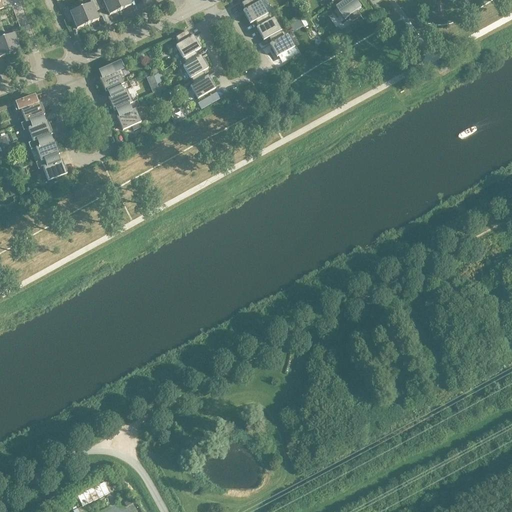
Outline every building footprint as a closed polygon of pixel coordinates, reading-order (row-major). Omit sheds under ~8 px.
[(99,8),(95,0),(88,0),(91,4),(80,8),(87,25),(98,20),(94,10),(99,8)] [(120,11),(114,0),(95,0),(99,8),(104,6),(109,16),(120,11)] [(114,0),(120,11),(130,6),(127,0),(114,0)] [(248,0),(241,4),(244,10),(242,11),(249,24),(255,21),(254,21),(266,15),(267,15),(260,2),(256,4),(253,0),(248,0)] [(335,0),(336,0),(339,5),(336,7),(345,20),(361,8),(355,0),(335,0)] [(76,29),(87,25),(80,8),(70,13),(68,8),(62,11),(67,22),(72,19),(76,29)] [(269,20),(266,15),(254,21),(255,21),(258,27),(256,28),(263,41),(268,38),(279,31),(280,32),(280,31),(273,18),(269,20)] [(13,35),(2,38),(8,55),(19,51),(16,41),(21,39),(17,28),(11,30),(13,35)] [(283,37),(280,32),(279,31),(268,38),(271,43),(269,45),(276,58),(294,48),(286,35),(283,37)] [(190,38),(187,32),(175,38),(179,44),(175,47),(183,59),(194,52),(195,52),(200,49),(192,36),(190,38)] [(0,58),(8,55),(2,38),(0,39),(0,58)] [(198,58),(195,52),(194,52),(183,59),(186,64),(183,67),(190,79),(202,72),(207,69),(200,56),(198,58)] [(122,70),(119,62),(98,72),(101,78),(99,79),(105,93),(107,92),(107,91),(123,84),(120,78),(124,77),(121,70),(122,70)] [(157,66),(151,69),(155,75),(160,72),(157,66)] [(202,72),(190,79),(194,84),(190,87),(197,99),(215,89),(207,76),(205,78),(202,72)] [(128,82),(123,84),(107,91),(107,92),(110,97),(108,98),(114,112),(116,111),(116,110),(132,103),(126,91),(131,89),(128,82)] [(159,91),(155,92),(154,93),(155,97),(157,96),(159,100),(162,98),(159,91)] [(36,103),(34,96),(13,104),(15,111),(20,110),(25,122),(42,116),(44,116),(39,102),(36,103)] [(211,104),(208,99),(197,105),(200,110),(211,104)] [(136,101),(132,103),(116,110),(116,111),(118,116),(116,117),(122,131),(131,127),(133,131),(140,128),(138,124),(140,123),(135,110),(139,108),(136,101)] [(44,122),(42,116),(25,122),(20,124),(23,131),(28,129),(33,142),(49,136),(51,135),(46,121),(44,122)] [(51,142),(49,136),(33,142),(28,144),(30,151),(35,149),(40,161),(40,162),(56,155),(57,156),(59,155),(54,141),(51,142)] [(59,162),(57,156),(56,155),(40,162),(40,161),(35,163),(38,170),(43,168),(48,182),(66,175),(61,161),(59,162)] [(14,183),(8,185),(11,195),(18,193),(14,183)] [(26,190),(18,193),(21,201),(28,198),(26,190)] [(19,196),(12,197),(16,207),(21,204),(19,196)] [(103,483),(77,496),(82,507),(109,494),(103,483)]
